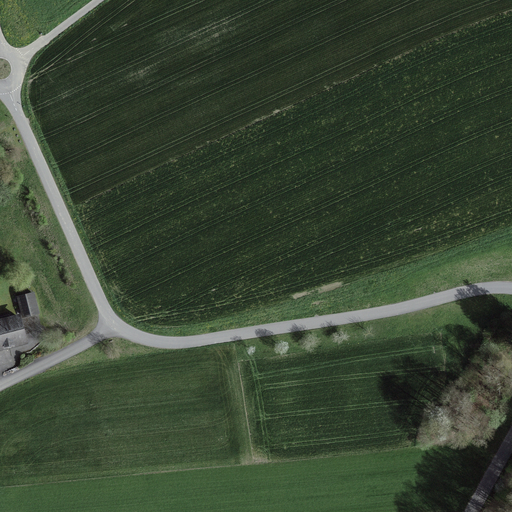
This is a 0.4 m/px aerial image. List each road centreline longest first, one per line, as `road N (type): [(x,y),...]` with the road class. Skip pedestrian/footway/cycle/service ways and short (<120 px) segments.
road 1 (unclassified): [(511,288),(193,341),(148,342),(111,327)]
road 2 (unclassified): [(111,327),(5,86)]
road 3 (residential): [(111,327),(0,385)]
